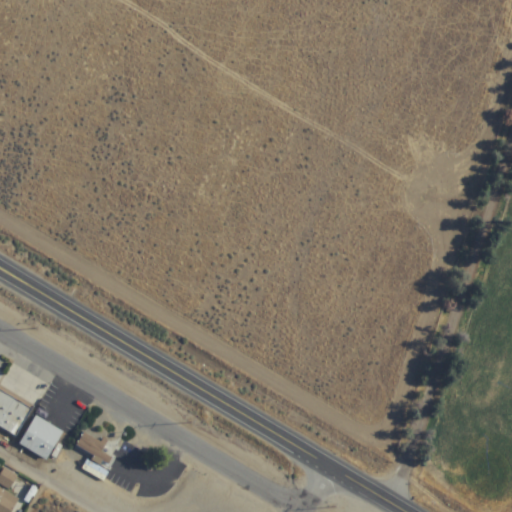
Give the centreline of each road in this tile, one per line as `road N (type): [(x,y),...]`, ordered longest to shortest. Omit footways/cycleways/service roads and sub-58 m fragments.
road 1 (track): [(394,454),(511,82),(394,454),(409,463)]
road 2 (primary): [(0,278),(395,511)]
road 3 (residential): [(395,511),(511,149)]
road 4 (residential): [(299,511),(0,333)]
